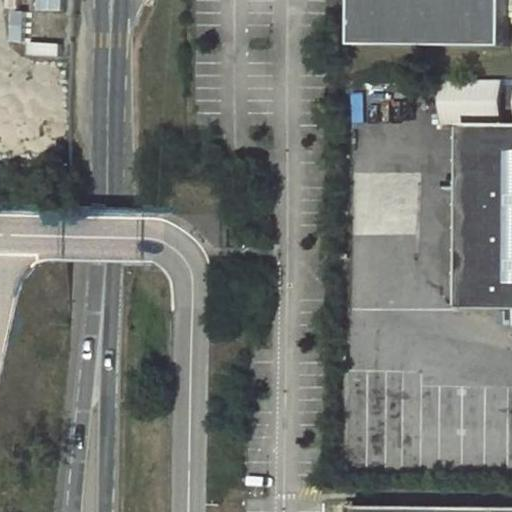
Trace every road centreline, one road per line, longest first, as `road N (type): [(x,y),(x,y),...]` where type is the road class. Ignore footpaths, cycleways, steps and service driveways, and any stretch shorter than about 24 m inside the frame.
road 1 (secondary): [(115,0),(92,511)]
road 2 (unclassified): [(191,511),(192,264),(151,237),(0,233)]
